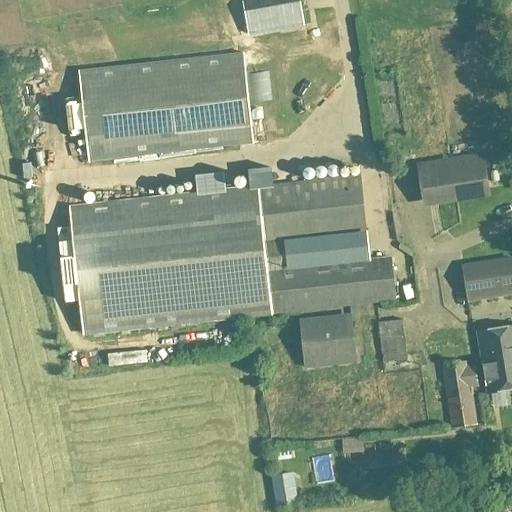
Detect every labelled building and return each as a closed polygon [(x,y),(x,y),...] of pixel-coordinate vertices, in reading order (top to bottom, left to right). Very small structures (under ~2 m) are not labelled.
[(299,0),(242,0),(248,35),(304,25),(299,0)] [(70,138),(86,136),(88,162),(253,144),(243,54),(78,72),(81,97),(66,99),(70,138)] [(422,198),(487,188),(481,153),(417,163),(422,198)] [(106,175),(138,174),(137,160),(106,161),(106,175)] [(249,180),(274,179),(273,161),(248,163),(249,180)] [(73,227),(57,229),(65,303),(81,301),(85,336),(272,314),(394,299),(389,258),(369,260),(288,270),(285,241),(365,232),(359,175),(339,178),(338,169),(313,171),(314,181),(257,187),(257,186),(71,208),(73,227)] [(365,232),(285,241),(288,270),(369,260),(365,232)] [(511,293),(511,280),(507,259),(462,265),(469,301),(511,293)] [(355,360),(354,350),(351,318),(300,323),(305,366),(355,360)] [(376,323),(380,356),(380,363),(408,359),(403,320),(376,323)] [(511,327),(478,333),(487,387),(487,386),(488,392),(511,388),(511,327)] [(487,387),(478,333),(476,334),(481,364),(468,366),(467,362),(440,366),(450,430),(477,427),(472,389),(487,387)] [(270,477),(276,509),(298,505),(292,473),(270,477)] [(352,486),(342,488),(344,495),(354,493),(352,486)]
